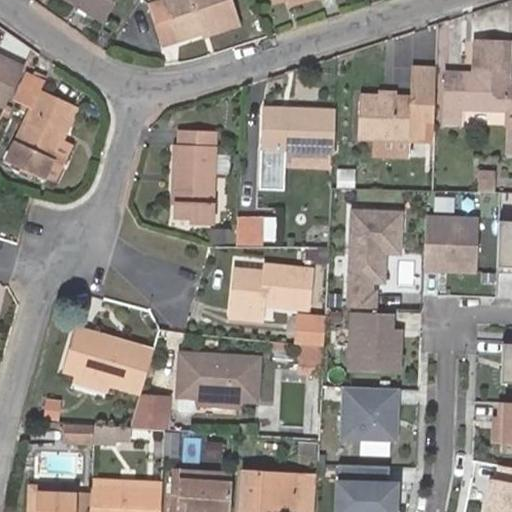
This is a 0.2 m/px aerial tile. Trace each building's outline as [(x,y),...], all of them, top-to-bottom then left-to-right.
[(63,0),(96,21),(108,0),(63,0)] [(145,0),(157,38),(194,27),(198,39),(233,26),(231,15),(225,0),(145,0)] [(306,0),(278,0),(282,8),(306,0)] [(511,80),(502,79),(504,34),(476,31),(473,64),(444,62),(444,97),(444,116),(465,117),(466,99),(501,100),(501,121),(511,121),(511,80)] [(0,101),(1,102),(20,59),(0,50),(0,101)] [(25,102),(10,136),(1,154),(39,172),(48,153),(73,98),(37,82),(35,81),(39,71),(24,66),(11,96),(25,102)] [(433,137),(434,68),(414,67),(412,92),(399,92),(400,83),(382,82),(382,90),(360,89),(358,132),(367,133),(366,150),(388,152),(390,135),(410,136),(433,137)] [(336,160),(338,106),(264,99),(260,146),(283,147),(283,157),(336,160)] [(174,145),(170,219),(188,220),(188,224),(213,225),(215,172),(224,172),(225,151),(216,150),(217,130),(181,128),(181,146),(174,145)] [(478,170),(477,194),(495,195),(495,171),(478,170)] [(401,213),(351,211),(348,308),(375,309),(375,292),(366,291),(366,282),(383,283),(384,253),(399,254),(401,213)] [(476,219),(424,217),(423,270),(475,271),(476,219)] [(233,245),(276,245),(276,218),(234,219),(233,245)] [(511,221),(498,221),(496,273),(511,273),(511,221)] [(265,299),(312,308),(317,269),(267,261),(266,274),(237,269),(230,318),(263,321),(265,299)] [(325,316),(296,312),(292,340),(305,342),(322,344),(325,316)] [(393,314),(351,313),(348,372),(399,374),(401,329),(392,329),(393,314)] [(110,375),(144,385),(155,347),(75,323),(63,362),(80,366),(75,379),(108,388),(110,375)] [(285,340),(282,361),(302,363),(305,342),(285,340)] [(511,341),(502,341),(500,382),(511,382),(511,341)] [(240,408),(239,398),(259,399),(259,355),(180,350),(179,395),(196,396),(194,407),(240,408)] [(303,384),(280,383),(279,425),(302,426),(303,384)] [(395,388),(343,387),(342,439),(399,441),(401,406),(394,406),(395,388)] [(172,426),(175,392),(140,390),(137,424),(172,426)] [(511,403),(499,403),(499,417),(494,417),(493,443),(511,444),(511,403)] [(90,423),(89,438),(111,439),(112,425),(90,423)] [(86,439),(86,424),(61,424),(61,439),(86,439)] [(177,433),(164,432),(161,457),(175,457),(177,433)] [(314,456),(314,443),(298,442),(297,454),(314,456)] [(390,466),(338,464),(336,511),(394,511),(396,484),(389,484),(390,466)] [(511,511),(511,467),(501,465),(498,481),(493,480),(486,511),(511,511)] [(312,511),(315,475),(240,469),(237,511),(258,511),(312,511)] [(223,511),(227,474),(168,470),(164,511),(223,511)] [(154,511),(157,481),(87,476),(86,494),(84,511),(154,511)] [(23,511),(84,511),(86,494),(71,492),(72,486),(25,482),(23,511)]
